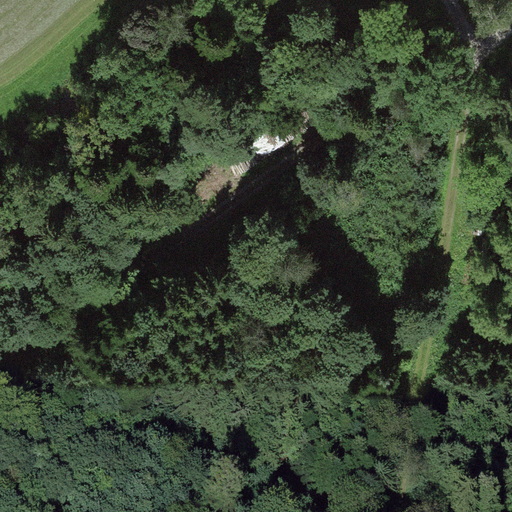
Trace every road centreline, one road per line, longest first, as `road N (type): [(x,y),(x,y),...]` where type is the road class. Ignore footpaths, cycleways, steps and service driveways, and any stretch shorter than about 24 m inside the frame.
road 1 (track): [(59,324),(314,141),(367,110),(469,82),(511,28)]
road 2 (track): [(450,0),(472,45),(469,82),(400,511)]
